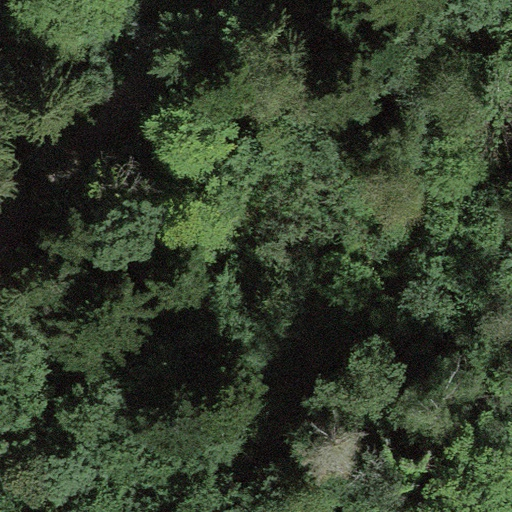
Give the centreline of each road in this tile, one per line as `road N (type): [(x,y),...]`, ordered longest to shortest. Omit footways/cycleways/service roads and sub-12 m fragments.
road 1 (track): [(319,511),(455,275),(511,233)]
road 2 (track): [(203,0),(30,180),(0,231)]
